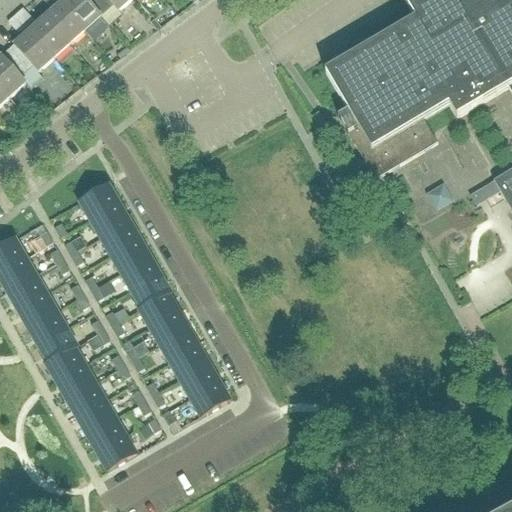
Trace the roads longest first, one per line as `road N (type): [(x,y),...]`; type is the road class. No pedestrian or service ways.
road 1 (residential): [(84,110),(124,158),(269,412),(110,505)]
road 2 (residential): [(84,110),(234,0)]
